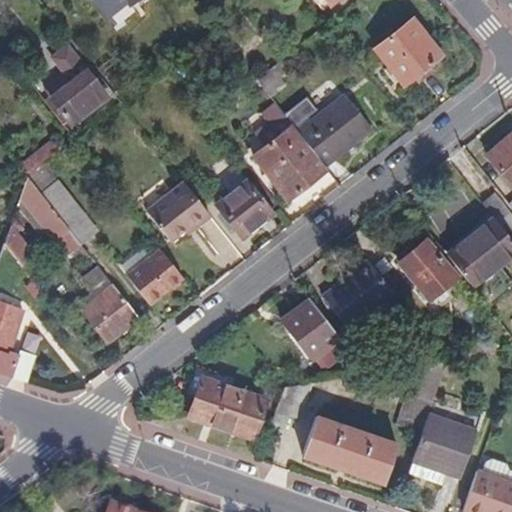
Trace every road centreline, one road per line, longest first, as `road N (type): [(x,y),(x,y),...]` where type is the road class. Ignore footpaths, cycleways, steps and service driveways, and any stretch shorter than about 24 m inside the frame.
road 1 (residential): [(67,427),(511,79)]
road 2 (tertiary): [(314,511),(67,427)]
